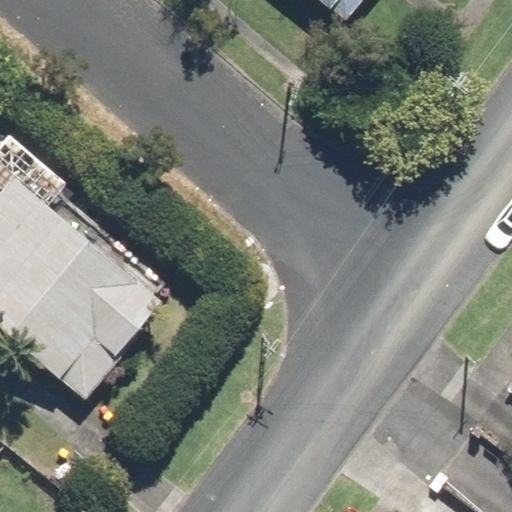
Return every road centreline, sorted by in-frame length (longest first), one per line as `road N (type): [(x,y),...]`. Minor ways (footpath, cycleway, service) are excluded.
road 1 (residential): [(398,277),(57,0)]
road 2 (residential): [(398,277),(227,511)]
road 3 (residential): [(511,129),(398,277)]
